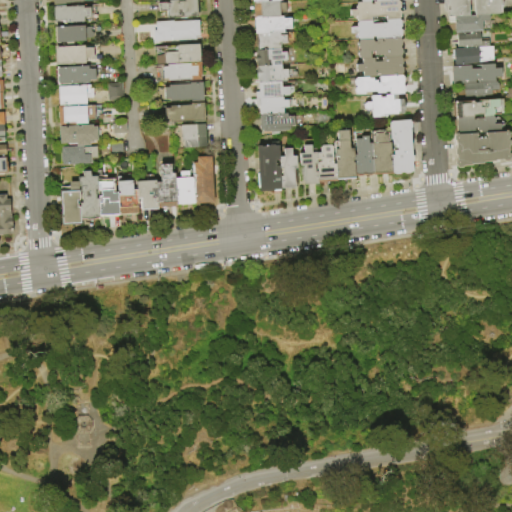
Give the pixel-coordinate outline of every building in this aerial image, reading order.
[(186,0),(198,0),(199,17),(168,19),(168,3),(170,3),(170,1),(175,1),(186,0)] [(448,17),(446,0),(503,0),(504,14),(490,15),(475,16),(474,0),(469,0),(470,16),(455,17),(448,17)] [(255,18),(254,2),(281,1),(281,4),(287,3),(288,14),(281,14),(281,17),(255,18)] [(399,1),(402,3),(402,8),(400,9),(400,11),(402,12),(402,17),(400,19),(387,20),(387,17),(372,18),(372,20),(358,21),(357,17),(351,17),(350,10),(357,10),(357,3),(363,3),(399,1)] [(54,7),(67,6),(67,8),(85,7),(85,9),(91,8),(92,18),(85,18),(86,23),(66,24),(65,22),(55,23),(54,7)] [(456,34),(455,17),(470,16),(475,16),(490,15),(490,21),(483,22),(483,33),(480,33),(457,34),(456,34)] [(256,35),(255,18),(281,17),(284,17),(284,20),(292,19),(292,30),(285,30),(285,33),(281,34),(258,35),(256,35)] [(400,19),(400,20),(402,21),(403,28),(400,29),(403,30),(403,36),(401,38),(401,39),(360,40),(358,38),(358,34),(352,35),(352,28),(358,28),(358,21),(372,20),(373,24),(387,24),(387,20),(400,19)] [(157,23),(175,22),(200,21),(201,36),(198,37),(198,41),(163,43),(163,34),(157,35),(157,23)] [(57,45),(56,28),(86,26),(86,28),(93,27),(94,39),(87,39),(87,43),(57,45)] [(458,49),(457,34),(480,33),(481,42),(489,41),(490,48),(458,49)] [(259,49),(259,47),(257,46),(256,40),(258,39),(258,35),(281,34),(281,36),(287,36),(288,45),(281,45),(281,48),(259,49)] [(401,39),(402,40),(402,41),(402,45),(402,46),(401,48),(402,49),(403,51),(403,54),(403,55),(402,57),(363,59),(361,59),(361,58),(359,57),(359,53),(360,51),(360,49),(358,47),(358,44),(360,42),(360,40),(401,39)] [(201,44),(202,63),(168,65),(166,65),(165,53),(178,53),(178,46),(201,44)] [(57,67),(56,46),(59,46),(59,48),(99,45),(100,64),(57,67)] [(455,65),(454,50),(458,49),(490,48),(493,47),(494,63),(455,65)] [(258,67),(257,51),(259,51),(259,49),(281,48),(281,53),(288,53),(288,61),(282,62),(283,66),(258,67)] [(403,59),(403,64),(402,66),(402,68),(404,69),(404,74),(403,74),(403,76),(380,77),(370,78),(364,78),(364,73),(357,73),(357,65),(363,65),(363,59),(402,57),(403,59)] [(202,63),(203,76),(202,76),(202,81),(192,81),(169,82),(169,79),(165,79),(164,68),(169,67),(168,65),(202,63)] [(453,85),(452,67),(472,66),(472,70),(481,69),(481,65),(495,65),(495,69),(502,69),(503,78),(496,78),(496,82),(465,84),(453,85)] [(59,86),(58,68),(96,66),(97,70),(96,70),(96,81),(90,81),(90,84),(59,86)] [(259,84),(259,79),(258,79),(257,70),(259,70),(258,67),(283,66),(283,70),(289,70),(289,78),(283,78),(283,83),(259,84)] [(405,79),(406,82),(404,83),(404,87),(406,89),(406,92),(404,95),(401,95),(391,95),(391,94),(391,92),(386,93),(386,94),(378,95),(376,93),(366,93),(366,95),(357,96),(356,94),(355,89),(357,87),(355,86),(355,81),(356,78),(364,78),(370,78),(370,79),(375,79),(375,81),(378,81),(378,84),(381,84),(380,77),(403,76),(405,79)] [(106,100),(121,99),(120,82),(105,83),(106,100)] [(465,98),(465,84),(496,82),(499,82),(500,91),(492,91),(493,97),(465,98)] [(205,102),(192,103),(192,102),(171,103),(170,100),(165,100),(164,88),(170,88),(170,86),(191,85),(190,83),(204,83),(205,102)] [(257,100),(256,93),(259,93),(259,84),(283,83),(283,87),(294,87),(295,94),(291,94),(291,99),(284,99),(257,100)] [(60,107),(59,88),(91,86),(92,89),(94,89),(95,99),(88,99),(88,105),(65,106),(60,107)] [(401,95),(401,100),(404,100),(404,103),(406,103),(406,112),(405,112),(405,115),(384,116),(384,118),(373,119),(372,111),(367,111),(365,110),(365,104),(367,103),(372,103),(372,96),(381,96),(381,98),(386,98),(386,96),(391,95),(401,95)] [(260,115),(260,108),(257,108),(257,100),(284,99),(284,101),(292,100),(292,108),(284,108),(284,114),(260,115)] [(453,117),(452,105),(456,102),(473,101),(473,104),(479,103),(479,101),(504,100),(504,110),(503,110),(501,115),(494,116),(484,117),(484,115),(474,116),(474,118),(456,119),(453,117)] [(191,106),(191,104),(205,103),(206,123),(193,124),(193,122),(172,123),(172,121),(166,121),(165,109),(171,109),(171,107),(191,106)] [(60,126),(59,107),(60,107),(65,106),(65,108),(87,107),(88,125),(77,125),(76,123),(66,124),(66,126),(60,126)] [(263,133),(263,132),(261,132),(260,115),(284,114),(288,114),(288,117),(295,117),(295,126),(291,126),(291,131),(289,131),(289,132),(263,133)] [(456,135),(454,133),(454,129),(456,128),(454,126),(454,121),(456,120),(456,119),(474,118),(474,120),(485,119),(485,117),(494,117),(495,119),(496,123),(494,125),(501,124),(501,132),(487,133),(481,133),(480,132),(478,132),(478,130),(476,130),(476,133),(456,135)] [(391,122),(412,121),(412,123),(413,123),(413,128),(412,130),(413,157),(415,157),(415,161),(414,163),(414,173),(412,173),(411,175),(406,175),(405,173),(402,173),(401,175),(396,175),(395,174),(393,174),(392,143),(391,122)] [(78,147),(77,143),(62,144),(61,127),(94,125),(94,127),(99,127),(99,142),(95,142),(95,143),(91,143),(91,146),(84,147),(78,147)] [(207,148),(186,149),(185,141),(183,141),(182,126),(206,125),(207,148)] [(356,180),(337,180),(336,165),(336,150),(339,150),(338,131),(350,131),(350,149),(355,149),(355,155),(356,176),(356,180)] [(511,159),(509,162),(504,163),(504,161),(496,161),(496,162),(484,163),(484,165),(473,165),(473,167),(464,167),(462,169),(459,169),(456,167),(456,162),(457,160),(457,157),(456,156),(455,150),(457,149),(456,143),(455,141),(454,137),(456,136),(456,135),(476,133),(477,133),(477,139),(487,139),(487,133),(501,132),(510,132),(511,159)] [(393,175),(374,176),(372,144),(375,144),(375,134),(385,134),(385,136),(388,136),(389,143),(392,143),(393,174),(393,175)] [(372,177),(367,177),(366,176),(364,176),(363,178),(358,178),(356,176),(355,155),(357,155),(356,140),(362,140),(362,137),(369,136),(370,144),(372,144),(374,176),(372,177)] [(282,192),(260,193),(258,146),(272,146),(272,142),(280,142),(280,157),(282,190),(282,192)] [(319,185),(305,186),(304,167),(301,167),(301,154),(305,154),(304,146),(313,146),(313,153),(318,153),(318,154),(319,183),(319,185)] [(337,180),(337,182),(319,183),(318,154),(322,153),(321,148),(323,146),(331,146),(333,147),(334,165),(336,165),(337,180)] [(63,166),(62,148),(78,147),(84,147),(85,148),(98,147),(99,158),(93,159),(94,164),(63,166)] [(282,190),(280,157),(285,157),(285,150),(293,149),(293,157),(297,157),(298,169),(295,170),(296,189),(282,190)] [(212,157),(215,204),(195,205),(195,204),(194,178),(193,164),(198,163),(198,158),(212,157)] [(0,158),(7,158),(7,163),(8,163),(9,174),(0,174),(0,158)] [(178,207),(158,209),(157,183),(160,183),(162,183),(161,177),(159,177),(159,171),(160,171),(160,165),(172,164),(173,174),(176,174),(176,179),(178,205),(178,207)] [(101,219),(81,220),(79,183),(79,178),(84,178),(84,172),(92,171),(92,177),(99,177),(99,183),(101,217),(101,219)] [(195,204),(178,205),(176,179),(194,178),(195,204)] [(158,210),(143,211),(142,199),(138,199),(138,191),(137,182),(157,181),(157,183),(158,209),(158,210)] [(120,216),(101,217),(99,183),(113,182),(114,194),(119,194),(120,215),(120,216)] [(139,214),(120,215),(119,194),(118,183),(134,182),(134,191),(138,191),(138,199),(139,214)] [(82,226),(63,227),(61,191),(70,191),(70,183),(79,183),(81,220),(82,226)] [(11,200),(12,218),(13,218),(14,228),(13,228),(13,236),(0,236),(0,195),(7,195),(7,200),(11,200)] [(75,433),(86,433),(90,427),(89,420),(85,415),(75,416),(71,422),(72,429),(75,433)]
